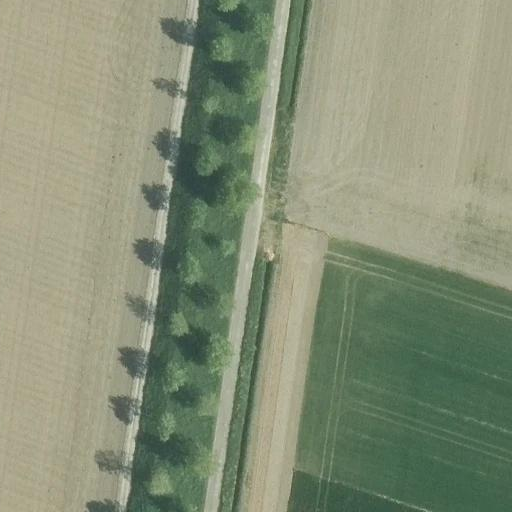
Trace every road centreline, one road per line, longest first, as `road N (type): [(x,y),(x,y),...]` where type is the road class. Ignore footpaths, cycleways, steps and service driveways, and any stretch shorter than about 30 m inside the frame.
road 1 (track): [(195,0),(120,511)]
road 2 (unclassified): [(208,511),(281,0)]
